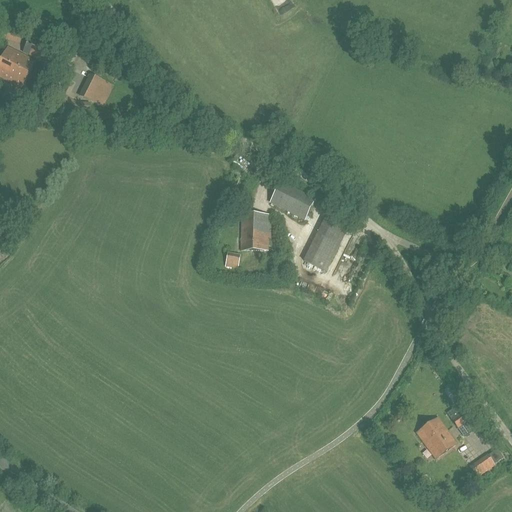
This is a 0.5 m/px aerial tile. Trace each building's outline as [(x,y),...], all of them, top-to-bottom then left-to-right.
[(2,28),(0,33),(0,38),(4,40),(9,41),(12,31),(8,30),(2,28)] [(53,50),(30,38),(23,53),(46,65),(53,50)] [(0,63),(0,77),(22,88),(35,62),(8,49),(0,63)] [(4,103),(10,106),(19,110),(23,101),(15,97),(9,94),(4,103)] [(270,203),(305,221),(315,200),(281,183),(270,203)] [(242,215),(241,252),(268,252),(268,240),(270,240),(271,216),(242,215)] [(326,218),(304,263),(326,274),(348,230),(326,218)] [(0,229),(0,247),(3,251),(14,242),(2,227),(0,229)] [(239,270),(241,256),(227,254),(225,267),(239,270)] [(458,429),(470,421),(472,419),(465,410),(463,412),(461,408),(449,416),(451,419),(458,429)] [(457,445),(462,441),(456,433),(451,437),(438,419),(417,434),(436,460),(457,445)] [(495,467),(494,465),(488,457),(487,455),(470,467),(478,479),(495,467)]
